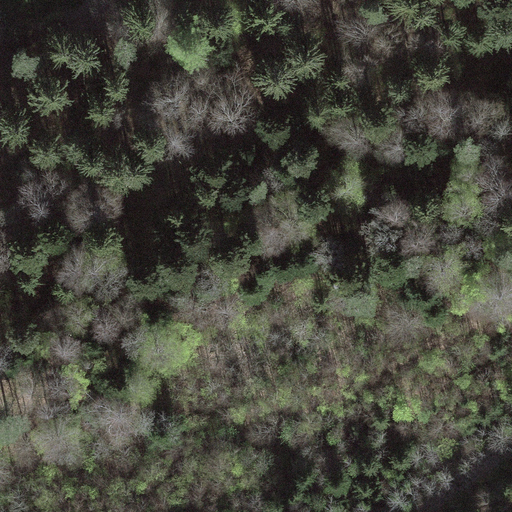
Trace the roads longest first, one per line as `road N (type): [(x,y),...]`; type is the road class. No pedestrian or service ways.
road 1 (track): [(0,467),(279,403),(511,321)]
road 2 (track): [(0,57),(138,0)]
